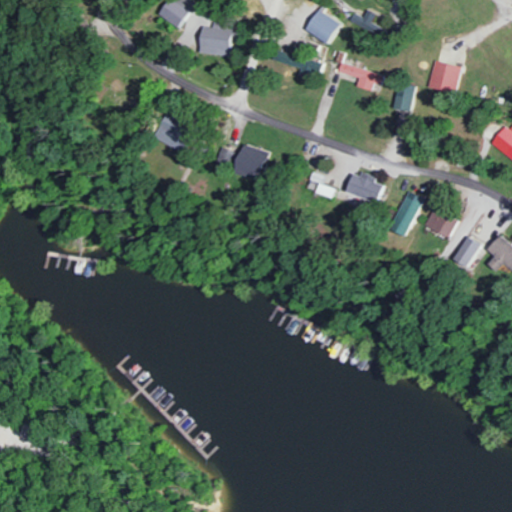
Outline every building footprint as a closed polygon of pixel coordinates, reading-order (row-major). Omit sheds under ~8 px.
[(170,0),(161,17),(182,28),(196,1),(194,0),(170,0)] [(307,31),(329,44),(341,22),(319,9),(307,31)] [(364,17),(355,13),(350,25),(384,40),(388,30),(372,24),(376,14),(367,11),(364,17)] [(231,57),(234,30),(222,29),(222,24),(214,22),(213,28),(203,27),(200,53),(231,57)] [(302,69),(300,77),(317,82),(323,63),(305,57),(307,50),(289,45),(287,52),(280,50),(276,61),(302,69)] [(429,88),(456,95),(462,68),(436,61),(429,88)] [(384,75),(342,63),(339,73),(359,78),(357,87),(372,91),(374,84),(381,86),(384,75)] [(395,109),(412,112),(417,87),(400,83),(395,109)] [(181,154),(194,131),(166,115),(153,137),(181,154)] [(493,145),(511,160),(511,128),(508,126),(493,145)] [(263,180),(268,150),(241,146),(236,176),(263,180)] [(238,153),(222,148),(216,165),(233,170),(238,153)] [(326,177),(313,172),(311,180),(323,184),(326,177)] [(353,172),(347,194),(379,202),(384,185),(376,183),(377,179),(353,172)] [(406,238),(425,199),(409,192),(391,230),(406,238)] [(450,238),(457,221),(433,211),(426,228),(450,238)] [(511,244),(501,235),(487,252),(511,273),(511,244)] [(482,244),(467,237),(455,261),(469,269),(482,244)]
